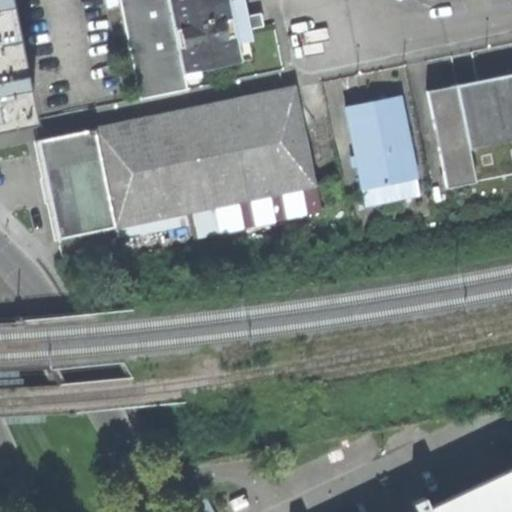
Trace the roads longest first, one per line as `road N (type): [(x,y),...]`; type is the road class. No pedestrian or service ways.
road 1 (tertiary): [(142,511),(122,446),(83,368),(0,248)]
road 2 (residential): [(511,12),(450,25),(338,31)]
